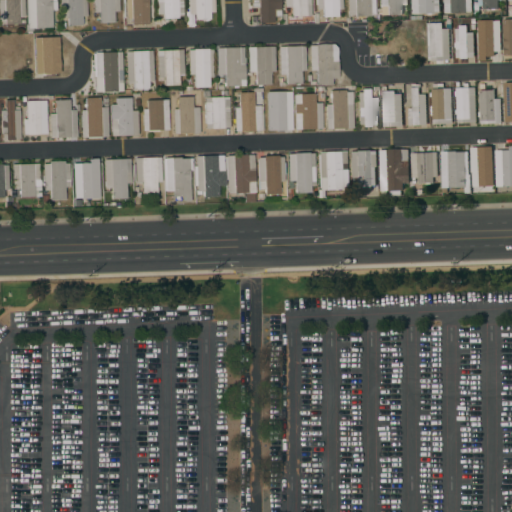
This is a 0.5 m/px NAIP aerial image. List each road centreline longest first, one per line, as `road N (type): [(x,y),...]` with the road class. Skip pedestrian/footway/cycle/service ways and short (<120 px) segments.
road 1 (tertiary): [(324,240),(511,234)]
road 2 (tertiary): [(35,249),(184,244)]
